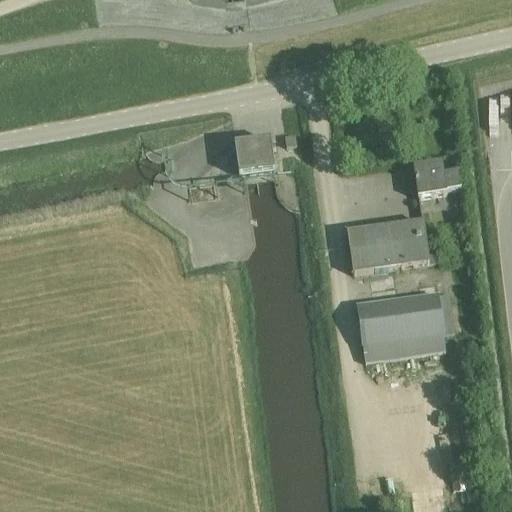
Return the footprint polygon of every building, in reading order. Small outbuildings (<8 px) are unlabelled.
[(295,139),(285,141),(286,151),(296,150),(295,139)] [(274,175),(273,163),(270,144),(235,148),(240,180),(274,175)] [(418,200),(460,194),(458,177),(444,179),(442,166),(413,170),(418,200)] [(423,226),(347,236),(353,278),(441,266),(440,256),(427,258),(423,226)] [(448,298),(356,309),(364,366),(445,355),(443,339),(453,338),(448,298)]
